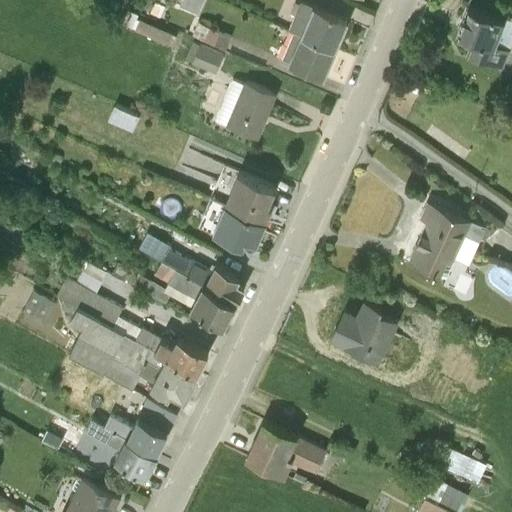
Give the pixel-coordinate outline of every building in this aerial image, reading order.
[(123,8),(101,0),(100,0),(96,11),(117,20),(123,8)] [(165,0),(152,0),(148,10),(159,14),(165,0)] [(295,22),(301,26),(312,0),(293,0),(291,4),(296,6),(290,20),(295,22)] [(312,0),(301,26),(337,41),(350,12),(322,0),(312,0)] [(507,7),(487,0),(465,0),(458,20),(474,26),(468,42),(504,56),(511,38),(497,33),(507,8),(507,7)] [(124,16),(121,22),(126,24),(130,26),(133,19),(139,7),(128,3),(123,16),(124,16)] [(497,33),(511,38),(511,35),(511,10),(507,8),(497,33)] [(140,11),(136,22),(173,38),(178,27),(140,11)] [(199,14),(193,27),(226,41),(232,29),(199,14)] [(301,26),(295,22),(283,50),(289,53),(301,26)] [(301,26),(289,53),(289,54),(325,70),(337,41),(301,26)] [(194,34),(187,50),(193,53),(193,54),(216,64),(225,45),(201,35),(200,36),(194,34)] [(227,116),(245,74),(233,70),(216,111),(227,116)] [(245,74),(227,116),(259,129),(277,85),(246,72),(245,74)] [(226,193),(239,163),(225,157),(212,187),(220,190),(226,193)] [(239,163),(226,193),(268,210),(274,197),(270,195),(277,178),(239,162),(239,163)] [(455,249),(472,211),(428,191),(420,207),(427,211),(409,249),(453,270),(461,274),(469,256),(464,253),(455,249)] [(268,210),(226,193),(214,221),(245,234),(248,228),(258,233),(268,210)] [(0,204),(0,217),(15,226),(21,216),(0,204)] [(455,249),(464,253),(482,215),(472,211),(455,249)] [(206,275),(212,263),(196,254),(169,240),(171,236),(160,229),(151,245),(163,252),(177,260),(189,266),(204,274),(206,275)] [(165,281),(171,285),(191,297),(204,274),(189,266),(177,260),(163,252),(155,266),(169,274),(165,281)] [(146,282),(152,272),(132,261),(133,259),(119,253),(112,265),(126,272),(146,282)] [(85,263),(102,272),(107,263),(90,254),(85,263)] [(212,263),(206,275),(238,292),(246,277),(238,272),(241,268),(216,255),(212,263)] [(102,272),(85,263),(80,263),(75,272),(96,284),(102,272)] [(169,346),(175,334),(163,328),(143,317),(142,320),(119,307),(123,298),(67,268),(57,286),(67,291),(79,298),(100,309),(99,310),(125,324),(156,341),(167,346),(168,347),(169,346)] [(461,274),(453,270),(451,276),(459,279),(461,274)] [(152,272),(146,282),(166,295),(171,285),(165,281),(152,272)] [(206,275),(204,274),(191,297),(225,316),(238,292),(206,275)] [(36,282),(23,303),(46,315),(57,294),(36,282)] [(346,298),(331,330),(380,353),(400,312),(381,302),(383,298),(365,289),(357,304),(346,298)] [(79,298),(67,291),(62,300),(68,304),(66,308),(71,311),(70,313),(83,320),(79,327),(70,345),(104,364),(133,380),(142,364),(153,371),(167,346),(156,341),(125,324),(99,310),(100,309),(79,298)] [(169,346),(168,347),(199,363),(210,343),(179,326),(175,334),(169,346)] [(168,347),(167,346),(153,371),(151,375),(171,386),(173,383),(186,389),(199,363),(168,347)] [(107,417),(111,419),(117,408),(134,417),(139,406),(146,393),(135,388),(126,405),(109,396),(100,413),(107,417)] [(146,393),(139,406),(168,422),(169,422),(178,404),(148,388),(146,393)] [(139,406),(134,417),(128,428),(158,443),(168,422),(139,406)] [(55,407),(42,431),(73,446),(85,424),(55,407)] [(115,421),(127,427),(128,428),(134,417),(117,408),(111,419),(115,421)] [(111,419),(107,417),(100,413),(93,409),(89,416),(84,412),(81,418),(86,422),(100,429),(109,434),(120,440),(127,427),(115,421),(111,419)] [(290,446),(299,427),(264,410),(246,448),(286,466),(293,451),(295,447),(290,446)] [(127,427),(120,440),(115,450),(147,466),(158,443),(128,428),(127,427)] [(295,447),(293,451),(317,463),(328,440),(299,427),(290,446),(295,447)] [(448,436),(440,456),(458,463),(466,443),(448,436)] [(78,467),(57,508),(64,511),(100,511),(106,500),(114,504),(122,489),(78,467)] [(425,483),(463,500),(469,483),(431,468),(425,483)] [(457,511),(463,500),(425,483),(417,503),(440,511),(457,511)]
